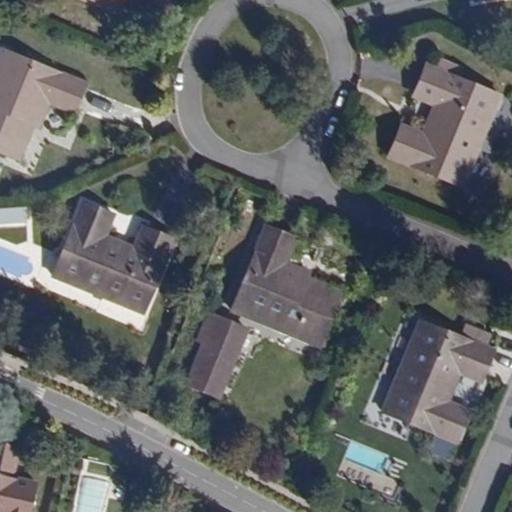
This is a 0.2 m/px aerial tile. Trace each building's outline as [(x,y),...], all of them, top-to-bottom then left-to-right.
[(90,0),(118,11),(123,0),(90,0)] [(72,115),(85,83),(0,48),(0,153),(9,158),(23,124),(32,128),(38,130),(48,105),(72,115)] [(462,188),(501,94),(425,63),(410,97),(432,106),(420,132),(400,123),(386,158),(462,188)] [(19,161),(32,128),(23,124),(9,158),(19,161)] [(144,315),(174,240),(140,226),(131,246),(106,235),(114,216),(80,201),(49,277),(144,315)] [(0,218),(26,216),(25,203),(0,205),(0,218)] [(319,291),(308,286),(311,278),(313,273),(286,261),(296,238),(263,224),(229,311),(320,348),(343,291),(323,283),(319,291)] [(319,291),(323,283),(311,278),(308,286),(319,291)] [(218,400),(247,329),(207,312),(195,341),(201,343),(183,384),(218,400)] [(481,383),(494,351),(418,320),(380,413),(456,444),(470,410),(449,401),(460,375),(481,383)] [(27,511),(34,482),(12,477),(18,448),(0,443),(0,511),(27,511)]
